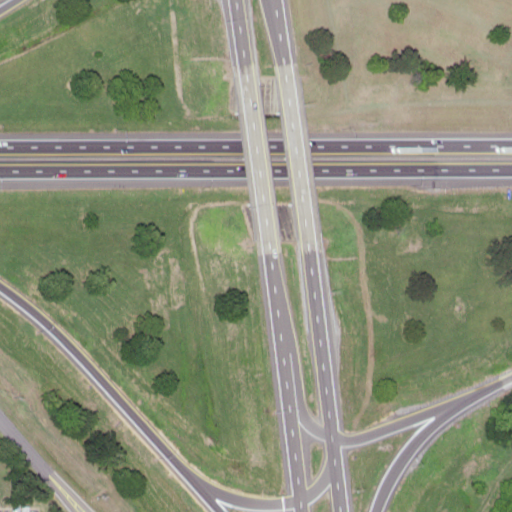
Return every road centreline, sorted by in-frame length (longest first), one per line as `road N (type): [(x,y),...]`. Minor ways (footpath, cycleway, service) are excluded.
road 1 (motorway): [(511,143),(0,144)]
road 2 (motorway): [(0,167),(511,167)]
road 3 (motorway): [(283,397),(317,432),(344,437),(444,406),(511,372)]
road 4 (tertiary): [(327,436),(301,248)]
road 5 (tertiary): [(301,248),(277,74)]
road 6 (tertiary): [(240,76),(262,250)]
road 7 (motorway): [(75,353),(180,472)]
road 8 (motorway): [(369,511),(407,440),(444,406)]
road 9 (residential): [(81,511),(0,418)]
road 10 (motorway): [(180,472),(237,499),(296,495)]
